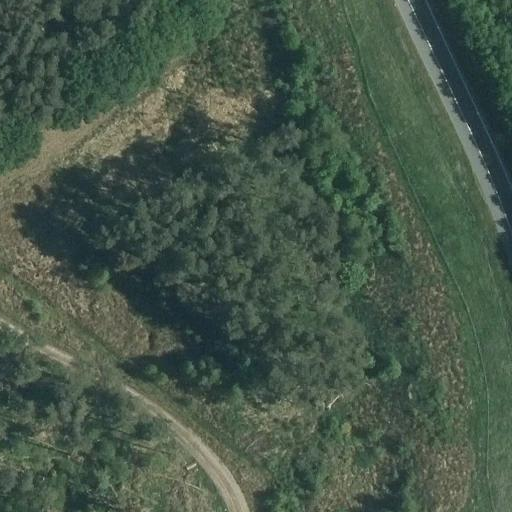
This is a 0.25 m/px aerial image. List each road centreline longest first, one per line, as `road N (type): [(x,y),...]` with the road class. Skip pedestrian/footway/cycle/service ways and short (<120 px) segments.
road 1 (track): [(240,511),(222,461),(191,426),(0,307)]
road 2 (motorway): [(417,0),(511,213)]
